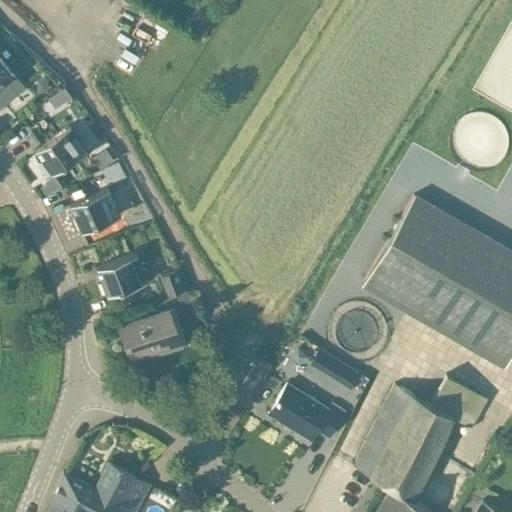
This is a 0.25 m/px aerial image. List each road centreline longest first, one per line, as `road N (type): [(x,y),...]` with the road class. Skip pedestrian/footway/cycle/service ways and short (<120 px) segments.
road 1 (residential): [(206,464),(231,394),(229,349),(210,300),(116,142),(71,82),(0,12)]
road 2 (secondary): [(74,389),(77,337),(67,289),(0,170)]
road 3 (unclassified): [(74,389),(155,424),(206,464)]
road 4 (secondary): [(25,511),(74,389)]
